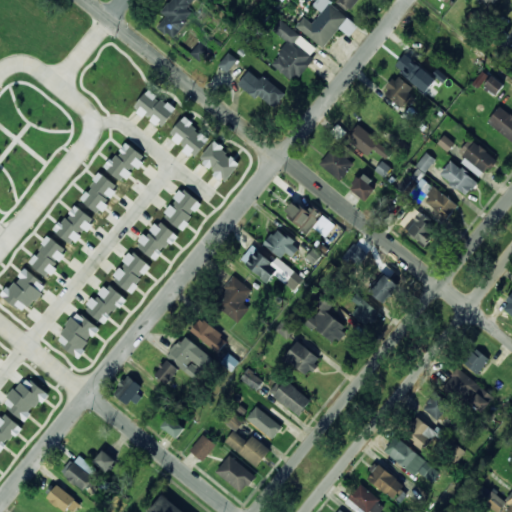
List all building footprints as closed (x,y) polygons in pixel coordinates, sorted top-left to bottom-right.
[(188,8),(194,0),(171,0),(162,13),(166,16),(158,27),(173,38),(193,13),(188,8)] [(324,48),(339,28),(350,36),(359,24),(326,0),(316,0),(313,5),(321,12),(313,23),(304,17),(296,27),(324,48)] [(359,0),(339,0),(352,10),(359,0)] [(475,0),(488,11),(497,0),(475,0)] [(313,57),(311,55),(317,47),(280,21),(273,31),(288,42),(271,65),(295,82),(313,57)] [(190,53),(200,62),(211,50),(200,41),(190,53)] [(218,66),(228,73),(238,59),(228,52),(218,66)] [(394,67),(426,92),(436,79),(405,54),(394,67)] [(238,84),(257,99),(259,96),(274,108),(286,94),(263,76),(260,79),(249,70),(238,84)] [(384,94),(403,108),(417,89),(397,75),(384,94)] [(496,95),(504,85),(492,75),(484,85),(496,95)] [(162,128),(176,109),(148,89),(134,108),(162,128)] [(511,141),(511,115),(500,106),(487,122),(511,141)] [(195,158),(210,139),(184,118),(169,137),(195,158)] [(368,156),(373,149),(386,159),(392,152),(359,125),(347,139),(368,156)] [(438,144),(448,151),(455,143),(444,135),(438,144)] [(460,152),(466,157),(461,163),(482,178),(496,158),(469,139),(460,152)] [(225,182),(241,163),(214,141),(199,160),(225,182)] [(106,169),(124,182),(134,168),(137,170),(146,157),(126,142),(106,169)] [(339,181),(354,164),(334,147),(320,163),(339,181)] [(416,167),(426,173),(435,158),(425,152),(416,167)] [(478,183),(452,160),(440,173),(466,196),(478,183)] [(376,170),(385,177),(392,168),(383,161),(376,170)] [(80,200),(99,214),(119,187),(101,173),(80,200)] [(397,188),(408,196),(419,181),(408,173),(397,188)] [(361,174),(350,190),(366,201),(377,186),(361,174)] [(424,203),(449,218),(458,203),(433,188),(424,203)] [(163,215),(182,230),(202,204),(183,189),(163,215)] [(307,232),(322,213),(313,205),(307,213),(294,201),(284,213),(307,232)] [(73,245),(94,219),(76,205),(55,231),(73,245)] [(419,211),(413,207),(400,224),(406,228),(419,211)] [(426,244),(438,227),(418,213),(406,231),(426,244)] [(313,227),(326,237),(335,225),(323,215),(313,227)] [(177,234),(157,220),(138,247),(158,261),(177,234)] [(286,252),(293,258),(301,247),(277,228),(264,244),(281,258),(286,252)] [(68,251),(50,236),(29,262),(47,277),(68,251)] [(370,256),(354,244),(344,257),(361,269),(370,256)] [(274,261),(251,246),(240,262),(269,281),(273,275),(295,290),(305,277),(276,258),(274,261)] [(131,293),(151,266),(132,251),(112,278),(131,293)] [(3,295),(24,313),(47,285),(26,268),(3,295)] [(382,303),(399,287),(388,275),(371,290),(382,303)] [(249,307),(243,303),(252,289),(233,277),(214,305),(239,322),(249,307)] [(126,298),(106,283),(86,310),(105,324),(126,298)] [(335,303),(322,293),(314,303),(320,308),(308,324),(334,344),(347,327),(328,312),(335,303)] [(511,295),(503,307),(511,314),(511,295)] [(381,310),(366,302),(357,317),(372,325),(381,310)] [(78,357),(100,329),(78,312),(56,340),(78,357)] [(229,342),(203,317),(191,329),(217,354),(229,342)] [(296,329),(284,319),(276,329),(288,339),(296,329)] [(167,356),(195,381),(214,360),(185,335),(167,356)] [(308,376),(321,359),(298,341),(285,358),(308,376)] [(463,362),(478,374),(489,359),(475,347),(463,362)] [(221,364),(232,371),(239,361),(228,353),(221,364)] [(156,377),(169,383),(178,366),(164,360),(156,377)] [(480,415),(494,397),(458,368),(443,386),(480,415)] [(135,401),(145,389),(129,375),(113,393),(127,405),(132,399),(135,401)] [(25,422),(48,393),(26,376),(3,404),(25,422)] [(299,416),(311,401),(283,378),(271,393),(299,416)] [(450,404),(435,393),(423,409),(437,420),(450,404)] [(247,419),(273,439),(283,427),(257,406),(247,419)] [(237,431),(244,421),(232,411),(224,422),(237,431)] [(0,452),(22,427),(4,412),(0,416),(0,452)] [(178,438),(185,427),(169,417),(162,428),(178,438)] [(424,451),(439,435),(419,417),(404,433),(424,451)] [(253,436),(248,442),(234,431),(225,442),(257,467),(271,450),(253,436)] [(190,452),(204,461),(216,444),(202,434),(190,452)] [(415,476),(418,472),(432,483),(441,472),(395,437),(384,452),(415,476)] [(94,463),(108,472),(116,459),(102,450),(94,463)] [(99,473),(79,454),(62,472),(83,491),(99,473)] [(217,472),(242,493),(256,476),(230,455),(217,472)] [(366,477),(395,500),(406,486),(378,463),(366,477)] [(346,501),(358,511),(380,511),(386,506),(361,484),(346,501)] [(73,511),(81,503),(57,485),(47,497),(66,511),(73,511)] [(497,511),(499,511),(507,501),(491,491),(483,502),(497,511)] [(184,511),(164,494),(150,510),(152,511),(184,511)]
